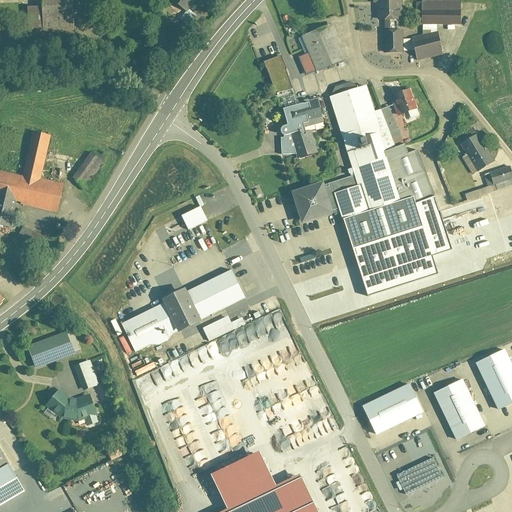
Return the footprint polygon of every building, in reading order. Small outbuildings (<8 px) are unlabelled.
[(43,0),(44,15),(76,14),(75,0),(43,0)] [(177,0),(173,6),(187,15),(196,0),(177,0)] [(377,0),(379,22),(402,21),(401,0),(377,0)] [(425,6),(424,26),(463,27),(464,12),(464,8),(464,2),(440,1),(440,7),(425,6)] [(0,5),(0,22),(36,22),(36,5),(0,5)] [(298,58),(306,77),(347,60),(332,24),(301,37),(308,53),(298,58)] [(395,54),(404,53),(416,53),(418,61),(442,55),(437,35),(417,40),(402,41),(402,33),(385,33),(385,54),(395,54)] [(264,65),(280,108),(299,101),(283,58),(264,65)] [(417,151),(400,156),(376,84),(330,99),(356,176),(329,185),(356,269),(428,245),(416,206),(434,200),(417,151)] [(393,98),(405,125),(423,117),(411,90),(393,98)] [(280,139),(281,155),(296,155),(298,158),(317,153),(311,133),(316,131),(314,125),(323,122),(316,99),(283,110),(287,126),(283,126),(283,138),(280,139)] [(452,140),(473,178),(495,166),(475,128),(452,140)] [(63,187),(41,182),(52,139),(32,134),(22,177),(0,172),(0,227),(10,230),(17,203),(57,212),(63,187)] [(91,153),(72,178),(85,188),(104,163),(91,153)] [(465,191),(469,203),(511,188),(511,171),(510,167),(487,175),(490,183),(465,191)] [(296,195),(306,223),(336,213),(326,185),(296,195)] [(185,216),(191,231),(209,223),(203,209),(185,216)] [(25,225),(19,238),(40,249),(47,236),(25,225)] [(207,328),(202,318),(247,298),(234,271),(191,291),(189,287),(165,298),(168,305),(122,326),(135,353),(180,333),(183,339),(207,328)] [(204,332),(210,344),(248,323),(243,315),(231,322),(229,319),(204,332)] [(27,346),(35,370),(79,355),(71,331),(27,346)] [(511,403),(511,361),(507,351),(478,365),(499,410),(511,403)] [(93,361),(75,368),(84,392),(101,385),(93,361)] [(486,425),(465,380),(436,394),(457,439),(486,425)] [(409,385),(364,407),(379,435),(423,413),(409,385)] [(62,390),(47,407),(63,418),(79,419),(87,419),(90,429),(100,424),(91,398),(77,399),(62,390)] [(319,511),(304,479),(282,490),(265,453),(216,476),(233,511),(232,511),(319,511)] [(0,455),(0,509),(23,496),(0,455)] [(397,477),(406,497),(443,480),(434,460),(397,477)]
